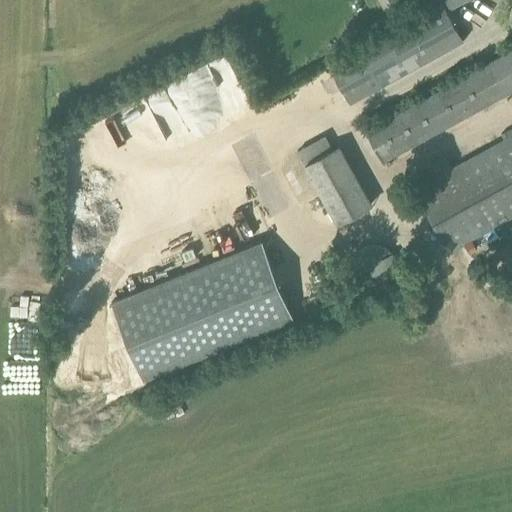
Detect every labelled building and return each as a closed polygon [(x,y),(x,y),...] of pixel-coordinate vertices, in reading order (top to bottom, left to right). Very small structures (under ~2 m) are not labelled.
[(442,2),(330,63),(350,100),(462,39),(442,2)] [(511,50),(366,130),(383,161),(511,91),(511,50)] [(322,139),(317,127),(291,137),(295,149),(322,139)] [(511,137),(453,171),(426,187),(417,193),(453,255),(511,219),(511,137)] [(447,159),(419,173),(426,187),(453,171),(447,159)] [(119,166),(124,177),(138,171),(134,161),(119,166)] [(336,222),(372,203),(359,179),(324,198),(336,222)] [(264,241),(113,302),(144,380),(296,319),(264,241)] [(511,247),(509,243),(493,252),(506,276),(511,273),(511,247)]
